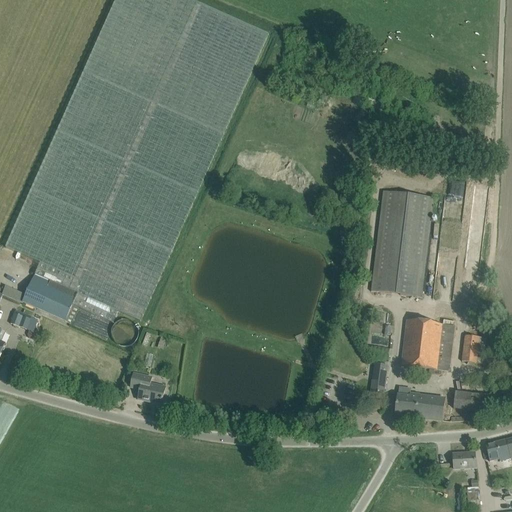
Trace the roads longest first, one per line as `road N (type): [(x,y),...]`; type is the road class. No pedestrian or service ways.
road 1 (unclassified): [(391,441),(183,437),(0,387)]
road 2 (unclassified): [(391,441),(453,440),(511,424)]
